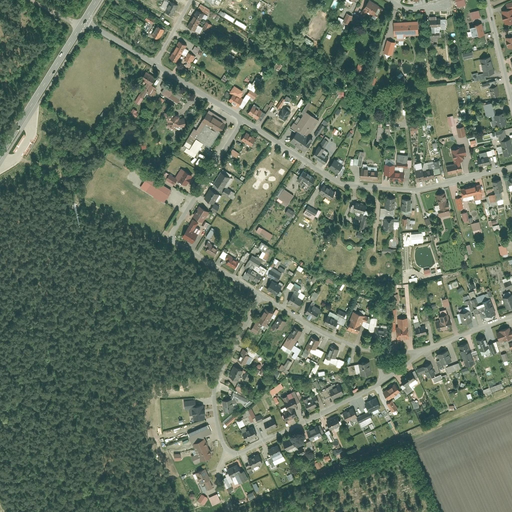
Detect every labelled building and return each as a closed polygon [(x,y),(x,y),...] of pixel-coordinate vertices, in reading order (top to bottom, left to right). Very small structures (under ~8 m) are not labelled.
[(379,4),(371,0),(368,0),(363,9),(373,15),(379,4)] [(180,6),(170,1),(165,11),(174,16),(180,6)] [(472,12),(474,19),(483,17),(481,9),(472,12)] [(197,10),(188,27),(196,31),(205,14),(197,10)] [(511,23),(511,10),(502,13),(506,25),(511,23)] [(235,21),(237,18),(227,13),(226,17),(235,21)] [(343,21),(349,24),(353,15),(346,13),(343,21)] [(148,15),(145,20),(154,25),(157,21),(148,15)] [(430,19),(430,27),(442,27),(442,19),(430,19)] [(207,21),(203,29),(209,32),(213,25),(207,21)] [(393,23),(394,37),(418,36),(418,21),(393,23)] [(476,36),(484,34),(481,24),(473,26),(474,27),(470,28),(472,36),(476,35),(476,36)] [(153,36),(160,40),(166,30),(159,26),(153,36)] [(383,52),(392,55),(396,42),(387,39),(383,52)] [(179,41),(170,57),(178,62),(188,46),(179,41)] [(197,44),(193,52),(198,54),(202,47),(197,44)] [(189,53),(186,60),(192,63),(196,56),(189,53)] [(482,59),(486,75),(495,73),(492,57),(482,59)] [(148,71),(142,78),(152,85),(157,78),(148,71)] [(222,80),(228,82),(231,77),(225,74),(222,80)] [(472,76),(473,82),(485,80),(484,74),(472,76)] [(170,85),(163,95),(178,105),(185,95),(170,85)] [(235,86),(231,92),(241,99),(245,92),(235,86)] [(490,88),(492,98),(501,96),(499,87),(490,88)] [(247,96),(254,101),(258,95),(251,90),(247,96)] [(244,102),(234,95),(230,102),(240,108),(244,102)] [(285,100),(285,101),(289,104),(293,99),(289,95),(285,100)] [(276,106),(279,108),(285,101),(285,100),(282,98),(276,106)] [(484,105),(487,117),(496,115),(494,103),(484,105)] [(254,105),(248,113),(258,120),(264,112),(254,105)] [(134,107),(131,113),(138,117),(141,111),(134,107)] [(285,108),(280,116),(288,120),(292,112),(285,108)] [(294,125),(310,137),(320,122),(304,111),(294,125)] [(173,113),(166,123),(177,131),(184,121),(173,113)] [(209,113),(204,121),(222,133),(227,124),(209,113)] [(506,114),(495,116),(497,127),(508,125),(506,114)] [(207,124),(198,139),(212,148),(221,133),(207,124)] [(315,134),(319,136),(325,126),(321,124),(315,134)] [(456,128),(458,138),(468,136),(465,126),(456,128)] [(241,139),(251,145),(256,137),(246,131),(241,139)] [(500,141),(507,140),(505,131),(498,132),(500,141)] [(297,132),(290,142),(305,152),(312,142),(297,132)] [(511,139),(502,141),(505,154),(511,152),(511,139)] [(196,158),(205,144),(197,140),(189,154),(196,158)] [(452,148),(455,163),(465,161),(462,146),(452,148)] [(237,158),(240,153),(233,148),(230,153),(237,158)] [(319,148),(313,156),(324,165),(330,157),(319,148)] [(477,159),(479,168),(490,166),(489,157),(477,159)] [(336,159),(329,168),(337,175),(344,165),(336,159)] [(390,172),(394,172),(394,163),(385,163),(384,172),(390,172)] [(447,166),(449,175),(462,172),(460,163),(447,166)] [(361,168),(360,179),(379,180),(380,169),(361,168)] [(416,171),(418,183),(427,181),(425,169),(416,171)] [(310,187),(315,179),(303,170),(297,178),(310,187)] [(434,170),(426,171),(427,181),(436,179),(434,170)] [(186,171),(180,181),(188,185),(194,175),(186,171)] [(230,177),(220,171),(213,182),(223,189),(224,186),(230,177)] [(390,172),(390,181),(405,182),(406,173),(394,172),(390,172)] [(149,175),(141,188),(165,204),(173,191),(149,175)] [(168,176),(164,181),(173,188),(177,182),(168,176)] [(501,191),(504,190),(501,179),(492,181),(495,192),(501,191)] [(330,199),(336,192),(324,184),(319,191),(330,199)] [(479,184),(460,189),(463,197),(473,194),(474,199),(483,197),(479,184)] [(231,191),(224,186),(223,189),(221,191),(228,196),(231,191)] [(214,202),(219,194),(210,187),(203,197),(213,203),(214,202)] [(281,203),(286,206),(294,195),(284,189),(278,198),(282,201),(281,203)] [(449,207),(445,192),(436,194),(440,210),(449,207)] [(490,202),(497,200),(495,193),(489,195),(490,202)] [(394,209),(395,197),(386,197),(385,208),(394,209)] [(411,210),(411,199),(401,198),(401,209),(411,210)] [(353,210),(364,213),(366,203),(355,200),(353,210)] [(220,206),(214,202),(213,203),(210,208),(216,212),(220,206)] [(209,212),(199,205),(192,215),(203,222),(209,212)] [(314,218),(318,211),(309,205),(305,212),(314,218)] [(291,216),(294,211),(288,207),(285,212),(291,216)] [(394,219),(394,209),(385,208),(380,207),(379,218),(384,218),(394,219)] [(451,214),(449,207),(440,210),(438,210),(440,217),(451,214)] [(360,226),(367,228),(370,216),(363,214),(360,226)] [(394,219),(384,218),(383,229),(393,230),(394,219)] [(198,222),(193,219),(181,236),(191,243),(197,233),(193,230),(198,222)] [(474,234),(482,232),(479,220),(471,223),(474,234)] [(256,232),(270,240),(273,234),(259,226),(256,232)] [(206,236),(209,238),(214,231),(211,229),(206,236)] [(425,242),(425,232),(414,233),(414,243),(425,242)] [(206,250),(214,255),(218,248),(210,243),(208,247),(206,250)] [(501,255),(508,253),(505,243),(498,245),(501,255)] [(220,255),(225,258),(228,254),(228,253),(223,250),(220,255)] [(249,260),(258,266),(262,259),(253,254),(249,260)] [(226,263),(235,268),(239,260),(231,255),(228,260),(226,263)] [(244,275),(256,282),(261,273),(249,266),(244,275)] [(268,275),(277,280),(282,272),(273,267),(268,275)] [(272,279),(266,289),(277,295),(282,285),(272,279)] [(294,292),(298,294),(302,288),(290,281),(286,287),(294,292)] [(457,289),(460,294),(465,290),(462,286),(457,289)] [(310,298),(314,301),(318,293),(314,291),(310,298)] [(288,302),(297,308),(303,297),(298,294),(294,292),(288,302)] [(477,297),(479,302),(490,298),(489,296),(487,292),(477,296),(477,297)] [(511,292),(502,296),(507,308),(511,305),(511,292)] [(442,299),(444,306),(450,304),(448,297),(442,299)] [(475,312),(479,311),(476,303),(479,302),(477,297),(471,299),(472,302),(474,309),(475,312)] [(479,311),(481,318),(496,312),(490,298),(479,302),(476,303),(479,311)] [(306,313),(314,317),(320,308),(311,303),(306,313)] [(266,325),(273,313),(265,308),(257,320),(266,325)] [(340,316),(343,318),(346,313),(340,309),(337,314),(340,316)] [(420,311),(423,323),(430,321),(427,309),(420,311)] [(459,312),(462,323),(472,320),(469,309),(459,312)] [(346,329),(358,333),(364,315),(353,311),(346,329)] [(435,321),(438,330),(452,326),(448,312),(438,315),(440,320),(435,321)] [(323,322),(334,328),(337,322),(338,320),(327,314),(323,322)] [(287,320),(278,316),(274,325),(282,329),(287,320)] [(338,320),(337,322),(342,325),(346,319),(343,318),(340,316),(338,320)] [(396,327),(397,339),(409,338),(407,317),(398,318),(398,327),(396,327)] [(415,327),(421,326),(419,317),(413,318),(415,327)] [(255,333),(260,326),(254,323),(250,330),(255,333)] [(415,327),(418,336),(427,334),(425,325),(421,326),(415,327)] [(283,344),(291,349),(302,331),(294,326),(283,344)] [(375,326),(374,335),(384,337),(386,327),(375,326)] [(496,331),(500,341),(511,336),(511,333),(509,326),(496,331)] [(476,339),(480,350),(489,346),(484,335),(476,339)] [(312,347),(316,349),(316,348),(320,341),(311,336),(306,347),(310,350),(312,347)] [(458,345),(466,365),(475,362),(468,342),(458,345)] [(339,349),(330,345),(326,357),(335,361),(336,358),(339,349)] [(316,349),(312,347),(310,350),(310,351),(321,357),(324,351),(316,348),(316,349)] [(251,352),(243,348),(237,360),(245,364),(251,352)] [(437,353),(441,363),(452,359),(448,349),(437,353)] [(344,361),(336,358),(335,361),(334,364),(342,367),(344,361)] [(282,369),(287,371),(293,361),(288,359),(282,369)] [(361,375),(372,373),(370,361),(358,363),(360,372),(361,375)] [(435,373),(431,362),(417,368),(420,374),(425,372),(427,377),(435,373)] [(459,362),(446,366),(448,372),(460,367),(459,362)] [(360,372),(358,363),(348,365),(350,374),(360,372)] [(228,376),(237,381),(243,370),(233,365),(228,376)] [(243,377),(248,380),(251,373),(246,371),(243,377)] [(412,372),(401,379),(405,386),(409,384),(416,379),(416,378),(412,372)] [(441,374),(432,378),(434,382),(443,378),(441,374)] [(490,387),(492,392),(504,387),(502,382),(490,387)] [(239,383),(236,390),(244,393),(247,386),(239,383)] [(270,389),(273,394),(284,388),(281,383),(270,389)] [(382,392),(388,400),(401,391),(395,383),(382,392)] [(329,389),(334,398),(344,393),(339,384),(329,389)] [(413,390),(409,384),(405,386),(403,388),(407,393),(413,390)] [(328,405),(335,402),(329,389),(322,392),(326,399),(325,400),(328,405)] [(293,397),(296,403),(300,401),(295,390),(291,392),(293,397)] [(232,398),(233,403),(237,402),(237,400),(244,403),(248,401),(249,398),(233,391),(230,399),(232,398)] [(282,397),(288,410),(293,407),(297,405),(296,403),(293,397),(290,398),(288,394),(282,397)] [(369,411),(369,412),(381,407),(376,397),(365,402),(369,411)] [(230,399),(221,400),(223,412),(234,410),(233,403),(232,398),(230,399)] [(304,402),(308,410),(316,406),(312,398),(304,402)] [(392,411),(398,407),(392,400),(387,404),(392,411)] [(194,420),(206,418),(204,405),(193,407),(194,420)] [(342,412),(346,422),(357,417),(358,416),(354,406),(342,412)] [(282,413),(286,421),(297,415),(293,407),(288,410),(282,413)] [(363,414),(368,424),(374,421),(369,412),(369,411),(363,414)] [(225,423),(228,426),(239,415),(237,413),(225,423)] [(237,421),(239,426),(254,420),(251,414),(237,421)] [(255,417),(258,422),(263,419),(261,414),(255,417)] [(326,420),(331,429),(342,424),(337,414),(326,420)] [(358,416),(357,417),(362,427),(368,424),(363,414),(358,416)] [(263,422),(268,430),(277,425),(273,417),(263,422)] [(192,456),(195,464),(211,458),(212,453),(204,436),(212,433),(208,424),(188,434),(192,445),(193,444),(197,454),(192,456)] [(306,429),(311,439),(322,434),(317,424),(306,429)] [(242,431),(247,441),(257,436),(253,425),(242,431)] [(334,440),(329,429),(325,432),(330,442),(334,440)] [(283,441),(288,452),(298,448),(293,437),(283,441)] [(278,444),(268,448),(272,456),(273,460),(283,455),(278,444)] [(250,462),(253,467),(263,462),(258,453),(248,458),(250,462)] [(273,460),(272,456),(267,458),(272,467),(276,465),(273,460)] [(238,482),(248,477),(244,469),(240,471),(236,464),(226,469),(230,477),(235,475),(238,482)] [(210,478),(205,468),(193,473),(198,483),(204,480),(210,478)] [(210,478),(204,480),(208,490),(214,487),(210,478)] [(246,494),(249,500),(256,497),(253,491),(246,494)] [(209,497),(212,505),(221,501),(218,493),(209,497)] [(204,505),(208,498),(201,494),(198,501),(204,505)]
